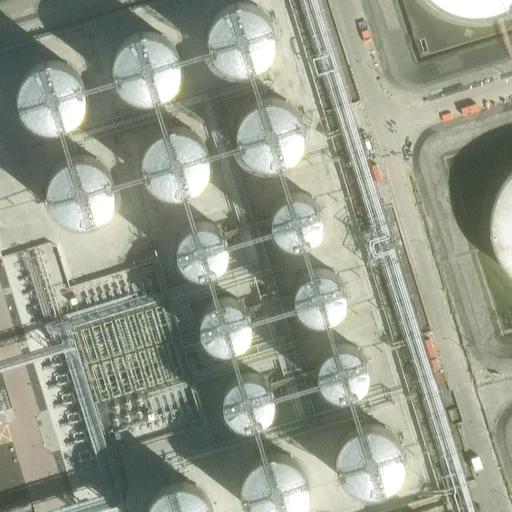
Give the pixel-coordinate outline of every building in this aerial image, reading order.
[(489,19),(504,14),(511,9),(511,0),(426,0),(430,3),(443,12),(458,17),(473,20),(489,19)] [(235,2),(229,4),(223,7),(218,11),(214,16),(211,22),(209,28),(208,34),(208,40),(209,46),(212,52),(215,58),(219,62),(224,66),(230,69),(236,71),(242,71),(249,71),(255,70),(261,67),(266,63),(270,59),(274,54),(277,48),(278,42),(279,35),(278,29),(276,23),(273,17),(269,12),(265,8),(259,5),(253,2),(247,1),(241,1),(235,2)] [(139,32),(133,34),(127,38),(122,42),(118,46),(115,52),(113,58),(112,64),(112,71),(113,77),(116,83),(119,88),(123,93),(128,97),(134,99),(140,101),(147,102),(153,102),(159,100),(165,97),(170,94),(175,89),(178,84),(181,78),(182,72),(183,66),(182,60),(180,54),(177,48),(174,43),(169,39),(163,35),(158,33),(151,31),(145,31),(139,32)] [(44,60),(38,63),(33,66),(28,70),(24,75),(21,80),(19,86),(18,92),(18,99),(19,105),(21,111),(25,116),(29,121),(34,125),(40,127),(46,129),(52,130),(58,130),(65,128),(70,125),(76,122),(80,117),(84,112),(86,106),(88,100),(88,94),(88,88),(86,82),(83,76),(79,71),(74,67),(69,63),(63,61),(57,60),(51,59),(44,60)] [(262,97),(256,99),(251,102),(246,106),(242,111),(239,117),(237,123),(236,129),(236,135),(237,142),(239,147),(243,153),(247,157),(252,161),(258,164),(264,166),(270,167),(276,166),(283,165),(288,162),(294,159),(298,154),(302,149),(304,143),(306,137),(306,131),(306,124),(304,118),(301,113),(297,108),(292,103),(287,100),(281,98),(275,96),(269,96),(262,97)] [(167,128),(161,130),(155,133),(150,137),(146,142),(143,147),(141,153),(140,159),(140,166),(141,172),(144,178),(147,183),(151,188),(156,192),(162,195),(168,196),(174,197),(181,197),(187,195),(193,193),(198,189),(202,184),(206,179),(209,174),(210,167),(211,161),(210,155),(208,149),(205,143),(201,138),(197,134),(191,130),(185,128),(179,127),(173,127),(167,128)] [(72,156),(66,158),(61,161),(56,165),(52,170),(49,175),(46,181),(45,187),(46,194),(47,200),(49,206),(53,211),(57,216),(62,220),(68,223),(74,225),(80,225),(86,225),(92,223),(98,221),(103,217),(108,213),(112,207),(114,202),(116,195),(116,189),(115,183),(114,177),(111,171),(107,166),(102,162),(97,158),(91,156),(85,155),(78,155),(72,156)] [(511,171),(504,181),(496,194),(491,209),(490,224),(491,239),(496,253),(504,266),(511,275),(511,171)] [(292,200),(287,202),(284,204),(280,208),(278,212),(276,216),(276,221),(276,225),(277,230),(279,234),(282,238),(286,241),(290,243),(294,244),(299,245),(304,244),(308,243),(312,241),(316,237),(319,234),(321,230),(322,225),(322,220),(321,216),(320,211),(317,207),(314,204),(310,201),(306,200),(301,199),(296,199),(292,200)] [(194,227),(190,229),(186,232),(183,235),(181,239),(179,243),(178,248),(179,253),(180,257),(182,261),(185,265),(188,268),(193,270),(197,272),(202,272),(206,272),(211,270),(215,268),(218,265),(221,261),(223,257),(224,252),(225,248),(224,243),(222,239),(220,235),(216,231),(213,229),(208,227),(204,226),(199,226),(194,227)] [(317,278),(312,279),(309,282),(305,286),(303,290),(301,294),(301,299),(301,303),(302,308),(304,312),(307,316),(311,319),(315,321),(319,322),(324,323),(329,322),(333,321),(337,318),(341,315),(343,312),(345,307),(347,303),(347,298),(346,294),(344,289),(342,285),(339,282),(335,279),(330,277),(326,277),(321,277),(317,278)] [(219,306),(215,308),(211,311),(208,314),(205,318),(204,322),(203,327),(203,332),(205,336),(207,340),(210,344),(213,347),(217,349),(222,350),(226,351),(231,350),(235,349),(239,347),(243,344),(246,340),(248,336),(249,331),(249,327),(248,322),(247,318),(244,314),(241,310),(237,308),(233,306),(228,305),(224,305),(219,306)] [(339,353),(335,355),(331,357),(328,361),(325,365),(324,369),(323,374),(323,378),(324,383),(327,387),(329,391),(333,394),(337,396),(342,397),(346,398),(351,397),(355,396),(359,393),(363,390),(366,387),(368,382),(369,378),(369,373),(368,369),(367,364),(364,360),(361,357),(357,354),(353,353),(348,352),(344,352),(339,353)] [(242,380),(238,381),(234,384),(231,388),(228,392),(227,396),(226,401),(226,405),(227,410),(230,414),(232,418),(236,421),(240,423),(245,424),(249,425),(254,424),(258,423),(262,420),(266,417),(269,414),(271,409),(272,405),(272,400),(271,396),(270,391),(267,387),(264,384),(260,381),(256,379),(251,379),(247,379),(242,380)] [(362,423),(356,426),(350,429),(345,433),(341,438),(338,443),(336,449),(335,455),(335,462),(336,468),(339,474),(342,479),(346,484),(351,488),(357,490),(363,492),(369,493),(376,493),(382,491),(388,488),(393,485),(397,480),(401,475),(404,469),(405,463),(406,457),(405,451),(403,445),(400,439),(396,434),(392,430),(386,426),(380,424),(374,423),(368,422),(362,423)] [(267,453),(261,455),(255,458),(250,462),(246,467),(243,473),(241,479),(240,485),(240,491),(241,497),(244,503),(247,509),(250,511),(300,511),(302,510),(306,505),(309,499),(310,493),(311,486),(310,480),(308,474),(305,468),(301,463),(297,459),(291,456),(285,453),(279,452),(273,452),(267,453)] [(172,482),(166,484),(161,487),(156,491),(152,496),(149,502),(146,508),(145,511),(215,511),(215,509),(214,503),(211,497),(207,492),(202,488),(197,485),(191,482),(185,481),(178,481),(172,482)]
